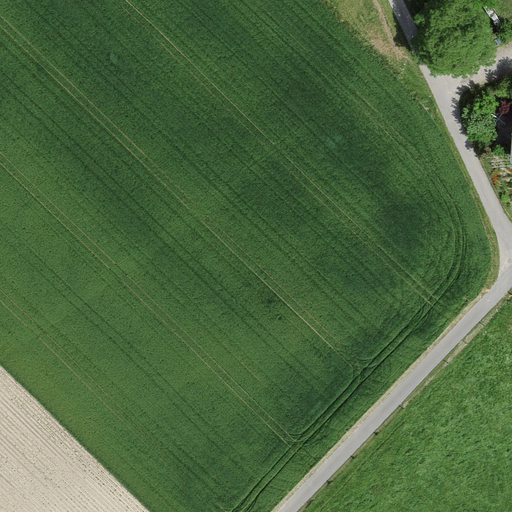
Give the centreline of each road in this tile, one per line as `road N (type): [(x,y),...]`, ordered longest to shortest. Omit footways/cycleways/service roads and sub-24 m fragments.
road 1 (track): [(511,277),(285,511)]
road 2 (track): [(511,248),(396,0)]
